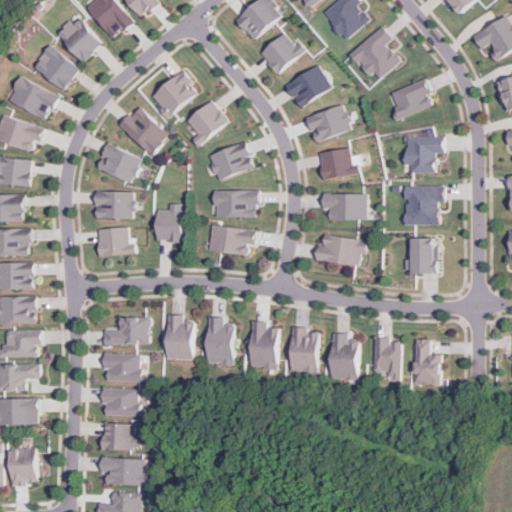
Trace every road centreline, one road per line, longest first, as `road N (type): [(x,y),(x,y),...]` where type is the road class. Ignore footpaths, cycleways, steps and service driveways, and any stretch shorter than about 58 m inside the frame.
road 1 (residential): [(70,511),(77,342),(67,177),(100,102),(210,0)]
road 2 (residential): [(73,288),(191,281),(396,307),(511,302)]
road 3 (residential): [(408,0),(451,53),(473,105),(481,369)]
road 4 (residential): [(189,19),(255,93),(285,143),(294,210),(285,291)]
